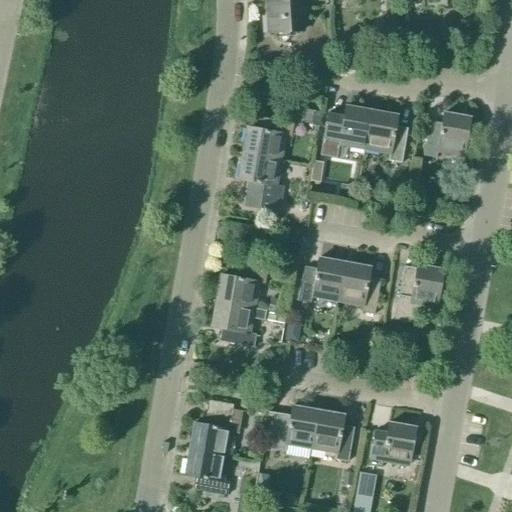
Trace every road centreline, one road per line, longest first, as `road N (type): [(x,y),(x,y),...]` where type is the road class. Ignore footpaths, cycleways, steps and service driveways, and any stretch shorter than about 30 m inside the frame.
road 1 (residential): [(146,511),(214,134),(228,0)]
road 2 (residential): [(336,86),(506,98)]
road 3 (residential): [(449,415),(284,384)]
road 4 (residential): [(449,415),(478,255)]
road 5 (residential): [(478,255),(506,98)]
road 6 (residential): [(478,255),(328,233)]
